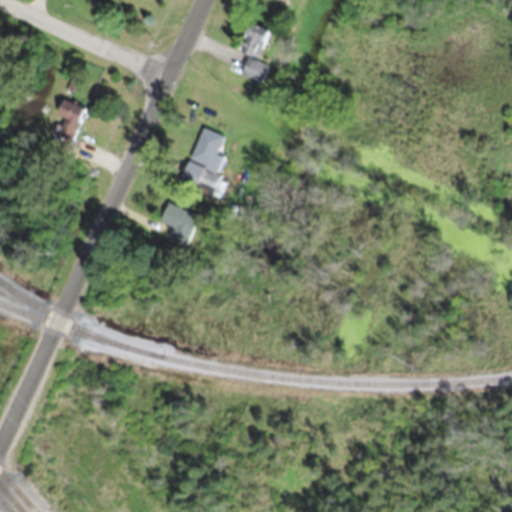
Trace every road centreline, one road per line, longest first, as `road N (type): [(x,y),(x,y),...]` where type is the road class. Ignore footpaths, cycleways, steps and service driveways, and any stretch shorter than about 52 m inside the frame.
road 1 (residential): [(0,445),(205,0)]
road 2 (residential): [(172,76),(0,10)]
